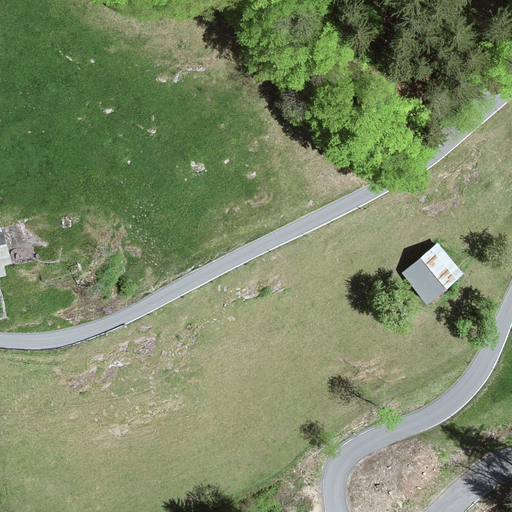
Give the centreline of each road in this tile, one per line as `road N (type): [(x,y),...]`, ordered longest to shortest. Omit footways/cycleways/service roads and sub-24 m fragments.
road 1 (unclassified): [(511,87),(412,169),(93,330),(0,339)]
road 2 (unclassified): [(339,511),(339,466),(365,443),(425,420),(461,394),(511,304)]
